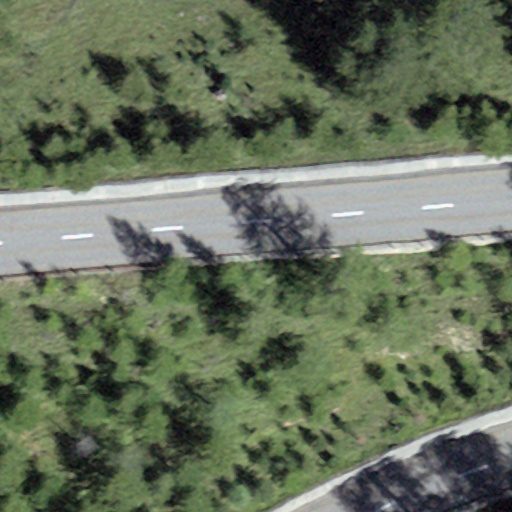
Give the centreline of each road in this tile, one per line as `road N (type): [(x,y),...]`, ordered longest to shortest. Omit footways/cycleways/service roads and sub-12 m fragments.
road 1 (secondary): [(0,241),(511,196)]
road 2 (secondary): [(511,455),(373,511)]
